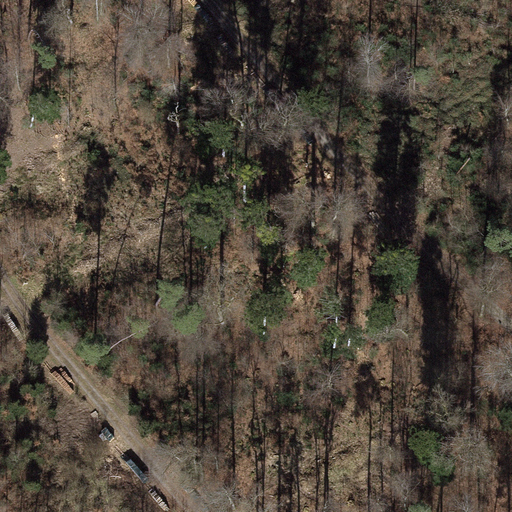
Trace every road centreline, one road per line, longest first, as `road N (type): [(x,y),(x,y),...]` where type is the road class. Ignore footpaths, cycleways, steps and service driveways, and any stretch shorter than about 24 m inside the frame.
road 1 (track): [(206,0),(329,148),(511,331)]
road 2 (track): [(194,511),(46,334),(0,265)]
